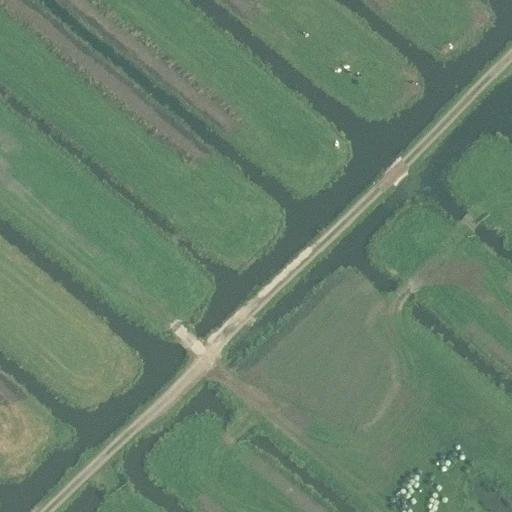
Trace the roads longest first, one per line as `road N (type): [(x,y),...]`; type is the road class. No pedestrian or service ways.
road 1 (unclassified): [(48,511),(511,52)]
road 2 (track): [(252,404),(358,335),(479,210)]
road 3 (track): [(201,362),(0,197)]
road 4 (track): [(201,362),(389,511)]
